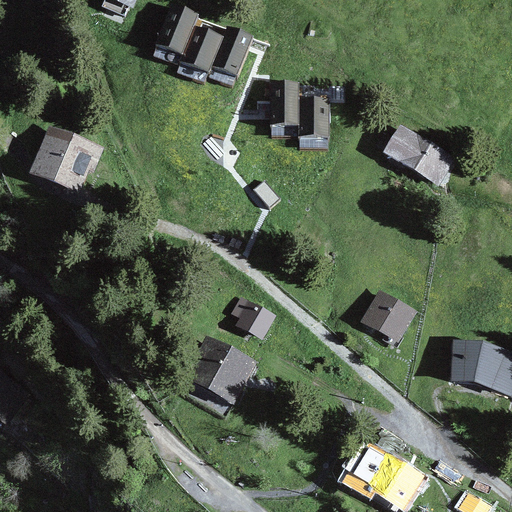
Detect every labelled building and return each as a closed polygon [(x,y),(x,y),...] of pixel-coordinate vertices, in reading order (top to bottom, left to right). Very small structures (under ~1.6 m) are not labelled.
[(0,0),(0,8),(14,3),(12,0),(0,0)] [(125,19),(133,0),(119,0),(122,1),(116,14),(125,19)] [(93,152),(40,128),(21,170),(73,194),(93,152)] [(451,161),(402,132),(388,155),(437,185),(451,161)] [(413,316),(381,297),(366,323),(397,342),(413,316)] [(269,318),(239,302),(232,314),(238,317),(234,326),(258,338),(269,318)] [(247,365),(202,340),(182,377),(226,402),(247,365)] [(511,358),(483,347),(456,346),(455,385),(475,384),(511,398),(511,395),(511,358)] [(0,417),(18,392),(0,378),(0,417)] [(417,479),(366,450),(348,481),(399,510),(417,479)] [(482,511),(484,509),(467,500),(460,511),(482,511)]
